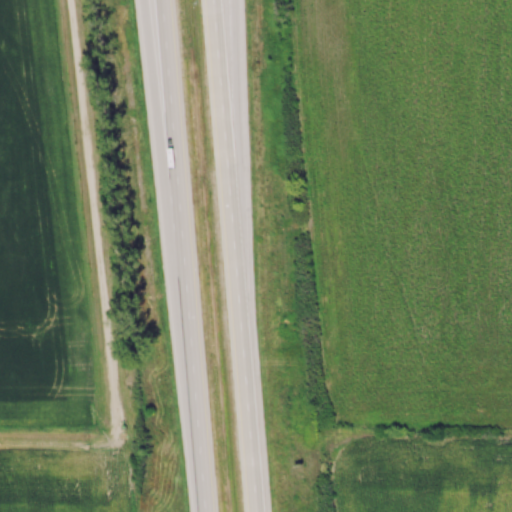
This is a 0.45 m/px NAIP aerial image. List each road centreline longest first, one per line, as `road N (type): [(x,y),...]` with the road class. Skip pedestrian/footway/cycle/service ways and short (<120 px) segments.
road 1 (motorway): [(150,0),(196,511)]
road 2 (motorway): [(250,511),(207,0)]
road 3 (motorway): [(224,168),(226,0)]
road 4 (motorway): [(137,0),(160,139)]
